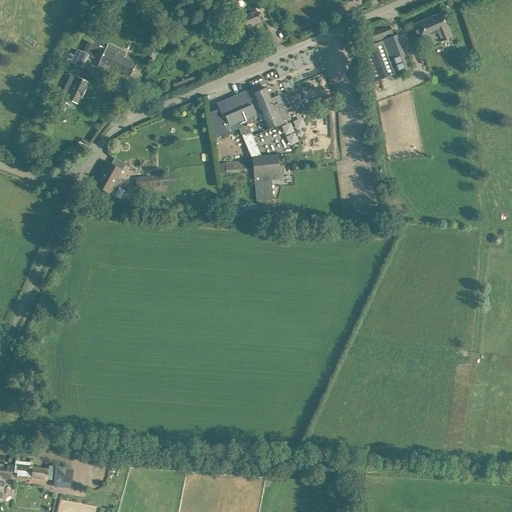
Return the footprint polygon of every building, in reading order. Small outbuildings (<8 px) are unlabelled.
[(254,0),(259,9),(265,6),(262,0),(254,0)] [(250,12),(229,22),(230,25),(224,27),(228,36),(260,21),(258,17),(261,16),(259,12),(257,13),(254,7),(249,9),(250,12)] [(429,19),(413,25),(419,39),(435,33),(439,42),(452,36),(448,26),(446,27),(441,14),(429,19)] [(367,46),(360,49),(373,82),(409,68),(396,35),(393,36),(389,26),(363,36),(367,46)] [(105,48),(99,61),(137,80),(143,67),(105,48)] [(299,88),(298,84),(327,72),(318,51),(278,67),(288,92),(299,88)] [(77,103),(80,97),(82,98),(86,89),(84,89),(87,82),(88,82),(77,76),(66,99),(77,104),(77,103)] [(219,108),(208,113),(213,138),(230,130),(238,127),(252,159),(252,157),(261,156),(259,150),(248,126),(248,125),(247,123),(255,120),(252,115),(261,111),(269,129),(289,120),(279,95),(271,98),(266,87),(254,92),(252,89),(218,104),(219,108)] [(240,142),(222,144),(224,157),(242,154),(240,142)] [(279,172),(278,165),(277,154),(252,157),(252,159),(252,160),(225,163),(220,164),(221,172),(226,172),(226,173),(253,171),(256,200),(273,199),(270,173),(279,172)] [(117,178),(122,170),(109,163),(96,185),(113,195),(122,180),(117,178)] [(136,188),(174,184),(173,174),(135,178),(136,188)] [(237,206),(236,216),(247,217),(247,212),(259,212),(259,207),(237,206)] [(234,231),(233,218),(212,218),(212,231),(234,231)] [(244,231),(261,231),(261,219),(244,219),(244,231)] [(32,463),(15,461),(13,472),(16,473),(16,475),(31,477),(31,478),(47,480),(47,479),(53,479),(53,480),(71,482),(72,469),(48,466),(48,469),(32,467),(32,463)] [(2,463),(2,464),(0,463),(0,501),(2,501),(5,479),(11,480),(12,464),(2,463)]
